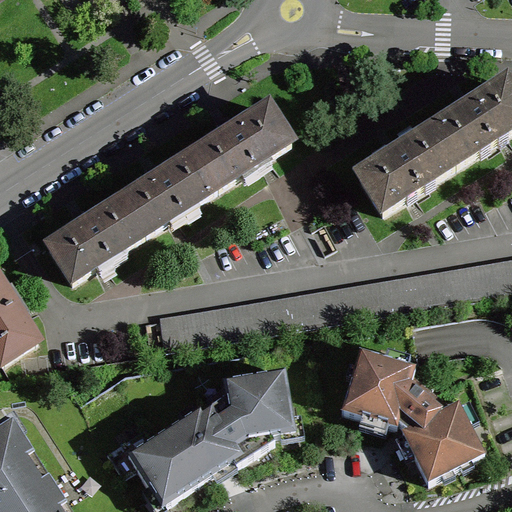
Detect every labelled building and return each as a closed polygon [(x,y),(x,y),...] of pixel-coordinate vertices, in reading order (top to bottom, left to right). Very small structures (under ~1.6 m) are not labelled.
[(462,117),(433,136),(456,172),(511,136),(511,97),(507,89),(476,108),(474,105),(473,106),(472,103),(460,112),(461,113),(460,114),(462,117)] [(195,159),(218,195),(241,181),(269,163),(292,149),(269,113),(239,132),(236,128),(235,129),(234,127),(222,135),(223,137),(222,137),(224,140),(195,159)] [(456,172),(433,136),(405,154),(402,151),(401,151),(400,150),(388,157),(389,160),(388,160),(390,164),(360,182),(383,219),(456,172)] [(196,209),(218,195),(195,159),(166,178),(164,174),(163,175),(162,173),(150,181),(151,183),(150,183),(152,187),(122,205),(146,241),(168,227),(196,209)] [(124,255),(146,241),(122,205),(94,223),(92,220),(91,221),(89,219),(77,227),(78,229),(80,232),(50,251),(73,287),(96,273),(124,255)] [(166,355),(511,297),(511,260),(160,320),(166,355)] [(33,322),(15,295),(1,271),(0,271),(0,350),(12,369),(48,346),(33,322)] [(395,432),(398,428),(407,436),(404,440),(428,488),(485,459),(459,409),(453,412),(413,379),(415,373),(360,356),(342,417),(395,432)] [(137,474),(161,511),(163,511),(233,467),(237,472),(275,447),(272,442),(296,438),(285,376),(224,386),(226,402),(203,417),(201,414),(154,444),(146,432),(107,456),(124,482),(137,474)] [(0,425),(0,511),(68,511),(13,426),(4,432),(0,425)]
